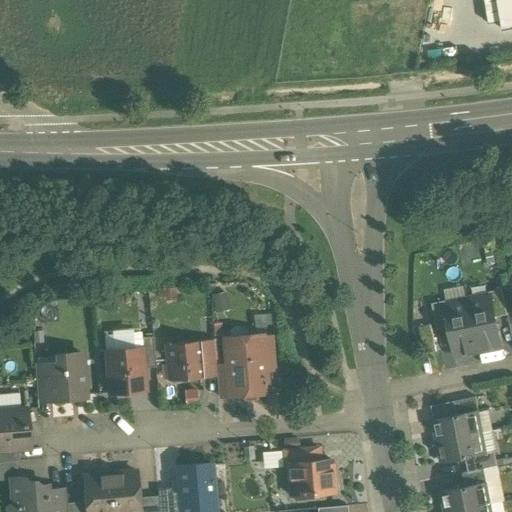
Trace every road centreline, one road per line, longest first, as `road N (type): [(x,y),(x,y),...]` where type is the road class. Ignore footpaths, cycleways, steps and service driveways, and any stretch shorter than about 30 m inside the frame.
road 1 (residential): [(376,419),(60,459)]
road 2 (residential): [(144,150),(296,190),(339,240)]
road 3 (secondary): [(355,140),(144,150)]
road 4 (residential): [(359,284),(375,138)]
road 5 (secondary): [(144,150),(0,151)]
road 6 (residential): [(374,399),(511,374)]
road 7 (secondary): [(511,122),(375,138)]
